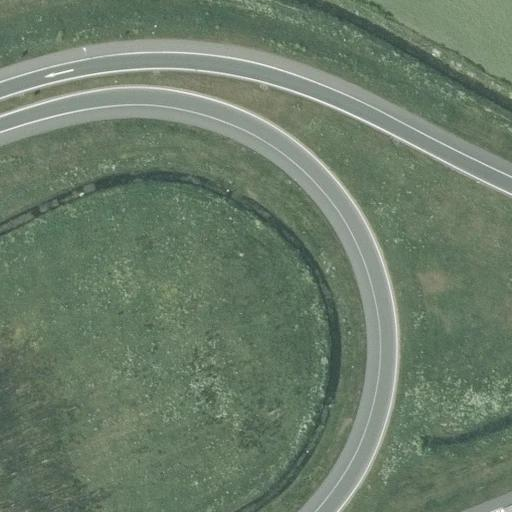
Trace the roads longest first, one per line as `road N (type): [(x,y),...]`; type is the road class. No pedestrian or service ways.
road 1 (motorway): [(0,123),(97,98),(170,98),(239,117),(288,145),(329,184),(372,259),(389,353),(375,431),(325,511)]
road 2 (motorway): [(511,188),(331,97),(228,66),(133,59),(0,89)]
